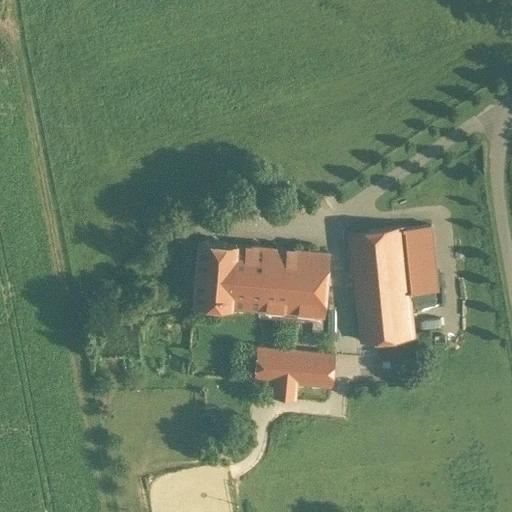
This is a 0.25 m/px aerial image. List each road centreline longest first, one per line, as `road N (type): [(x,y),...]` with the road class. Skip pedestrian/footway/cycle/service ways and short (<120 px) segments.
road 1 (track): [(111,511),(14,0)]
road 2 (unclassified): [(511,112),(492,167),(511,306)]
